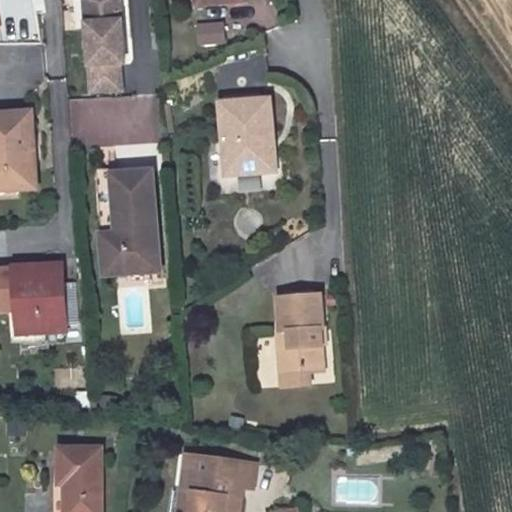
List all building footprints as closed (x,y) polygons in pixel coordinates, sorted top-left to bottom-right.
[(84,0),(91,85),(121,82),(118,56),(123,56),(122,29),(117,30),(115,15),(120,14),(119,0),(84,0)] [(220,20),(192,25),(196,47),(224,42),(220,20)] [(120,144),(120,159),(155,158),(154,138),(166,137),(164,94),(71,99),(74,146),(120,144)] [(221,110),(226,186),(279,182),(277,159),(270,159),(265,107),(221,110)] [(0,191),(34,188),(28,116),(0,118),(0,191)] [(168,271),(158,173),(117,176),(123,248),(109,250),(112,277),(168,271)] [(66,333),(61,268),(18,271),(23,336),(66,333)] [(288,364),(334,361),(331,319),(336,319),(332,286),(289,289),(291,322),(285,322),(288,364)] [(259,387),(274,386),(272,346),(257,347),(259,387)] [(167,419),(135,414),(130,445),(162,450),(167,419)] [(64,476),(64,510),(100,510),(99,439),(58,439),(59,476),(64,476)] [(245,461),(177,448),(172,482),(184,485),(181,502),(198,505),(196,511),(228,511),(232,490),(219,488),(221,480),(241,484),(245,461)] [(51,476),(51,510),(64,510),(64,476),(59,476),(51,476)] [(172,482),(166,511),(196,511),(198,505),(181,502),(184,485),(172,482)] [(23,511),(34,511),(34,493),(24,493),(23,511)]
